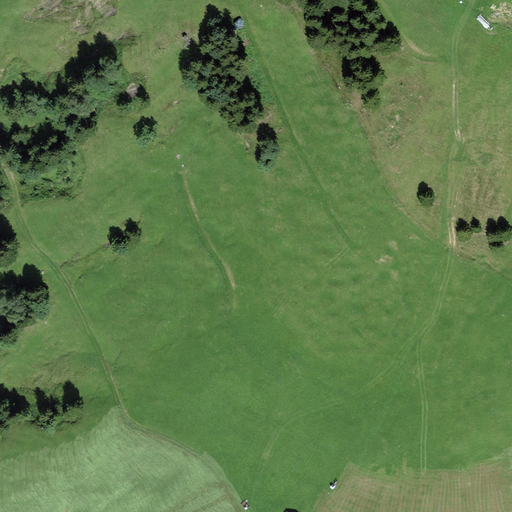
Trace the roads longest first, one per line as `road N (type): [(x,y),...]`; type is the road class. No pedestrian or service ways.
road 1 (track): [(471,0),(455,47),(451,255),(418,351),(424,471)]
road 2 (track): [(251,501),(199,454),(129,422),(67,281),(23,222),(0,130)]
road 3 (track): [(252,511),(280,425),(304,412),(361,419),(375,410)]
road 4 (track): [(432,321),(385,373),(319,410)]
